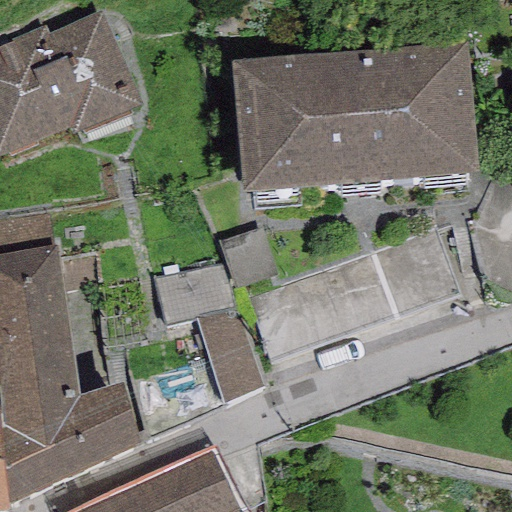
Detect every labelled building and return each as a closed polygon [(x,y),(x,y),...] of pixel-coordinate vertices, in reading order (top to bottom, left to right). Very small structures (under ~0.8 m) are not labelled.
[(44,29),(0,48),(0,165),(69,135),(73,143),(142,113),(99,16),(48,38),(44,29)] [(463,53),(229,74),(241,206),(475,185),(463,53)] [(60,251),(0,261),(0,436),(9,511),(16,511),(136,452),(121,390),(80,402),(60,251)] [(238,270),(167,279),(173,322),(213,316),(224,399),(254,395),(238,270)] [(0,511),(9,511),(0,436),(0,511)] [(233,511),(209,459),(95,511),(233,511)]
